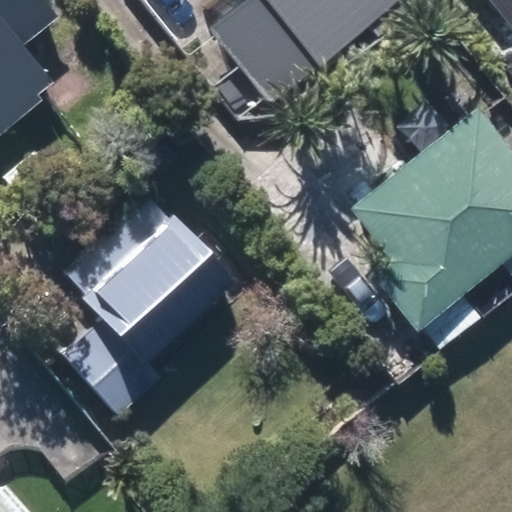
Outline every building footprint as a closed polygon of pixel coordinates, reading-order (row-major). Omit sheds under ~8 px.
[(41,15),(27,0),(0,0),(0,120),(25,99),(20,93),(32,83),(3,47),(41,15)] [(271,0),(319,58),(390,0),(271,0)] [(511,53),(500,63),(511,77),(511,0),(480,0),(511,37),(511,53)] [(391,270),(448,343),(489,311),(471,288),(511,256),(511,129),(490,100),(364,197),(409,255),(391,270)] [(0,173),(0,195),(9,207),(50,175),(31,150),(0,173)] [(154,223),(75,293),(94,314),(97,318),(55,356),(107,412),(143,378),(128,362),(212,285),(154,223)]
